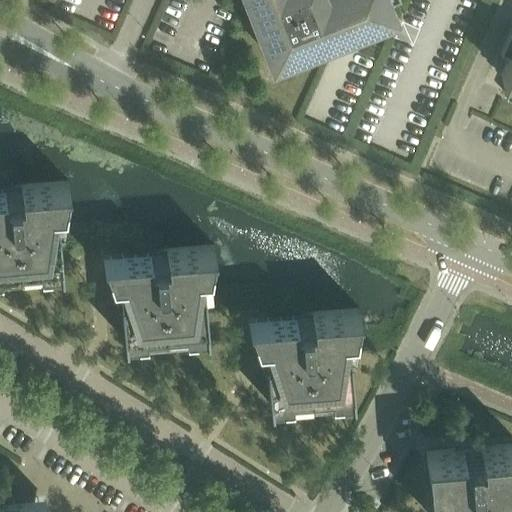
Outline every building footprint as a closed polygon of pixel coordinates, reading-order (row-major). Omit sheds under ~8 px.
[(390,0),(249,0),(273,61),(396,13),(390,0)] [(511,26),(501,52),(503,53),(509,55),(501,74),(510,78),(504,92),(511,95),(511,26)] [(63,225),(69,182),(0,188),(0,274),(41,271),(63,269),(59,225),(63,225)] [(208,333),(204,289),(208,288),(215,245),(103,255),(117,297),(121,296),(125,340),(186,334),(208,333)] [(354,396),(350,352),(354,352),(360,311),(360,309),(312,313),(312,314),(313,314),(313,318),(307,318),(307,322),(297,323),(296,315),(249,319),(249,321),(262,360),(266,360),(270,404),(272,403),(352,396),(354,396)] [(511,511),(511,443),(481,446),(482,452),(478,452),(478,448),(468,449),(468,453),(458,454),(455,448),(426,451),(430,491),(437,490),(438,511),(511,511)] [(0,500),(0,511),(42,511),(45,497),(0,500)]
